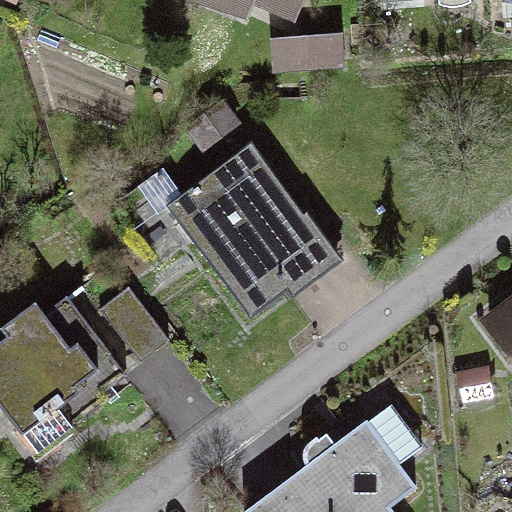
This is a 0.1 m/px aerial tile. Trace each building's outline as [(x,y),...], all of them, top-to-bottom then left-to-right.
[(299,0),(210,0),(287,30),(299,0)] [(349,237),(267,141),(193,204),(275,300),(349,237)] [(167,348),(97,266),(0,347),(0,350),(68,431),(167,348)] [(511,308),(476,337),(511,381),(511,308)] [(385,511),(403,497),(357,443),(274,511),(385,511)]
